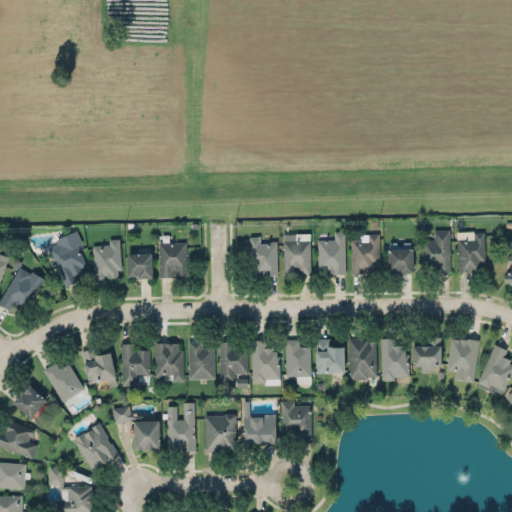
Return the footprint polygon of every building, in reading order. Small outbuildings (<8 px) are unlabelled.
[(55,238),(76,228),(82,242),(77,245),(85,263),(79,266),(81,269),(74,273),(77,279),(64,285),(47,246),(57,241),(55,238)] [(345,272),(344,229),(333,229),(333,237),(317,238),(317,271),(331,271),(331,273),(345,272)] [(449,229),(433,229),(433,239),(421,239),(421,262),(437,262),(437,271),(449,271),(449,229)] [(457,237),(466,237),(466,239),(474,238),(473,230),(483,230),(484,261),(481,261),(481,269),(458,270),(457,237)] [(379,264),(378,232),(367,232),(368,239),(358,239),(358,237),(350,237),(351,272),(362,272),(362,270),(375,270),(375,264),(379,264)] [(283,273),(310,273),(309,233),(282,233),(283,273)] [(278,272),(276,239),(260,240),(260,234),(249,234),(250,264),(255,264),(255,273),(278,272)] [(93,244),(93,278),(120,277),(119,238),(109,239),(109,244),(93,244)] [(159,275),(172,274),(172,266),(175,266),(176,273),(186,273),(185,240),(158,240),(159,275)] [(412,272),(412,245),(387,245),(388,272),(412,272)] [(511,250),(511,283),(501,276),(511,263),(505,258),(511,250)] [(126,253),(127,277),(152,276),(151,253),(126,253)] [(0,296),(0,303),(9,309),(12,302),(19,306),(21,303),(24,305),(26,301),(30,304),(45,278),(31,270),(30,271),(18,265),(0,296)] [(425,335),(432,333),(441,335),(441,363),(436,364),(436,373),(418,373),(418,365),(411,365),(411,342),(425,342),(425,335)] [(344,371),(343,346),(329,346),(329,337),(315,338),(316,372),(344,371)] [(348,378),(376,377),(376,337),(348,338),(348,378)] [(380,337),(381,378),(407,377),(406,345),(392,346),(392,337),(380,337)] [(477,340),(450,337),(446,370),(454,371),(454,379),(473,380),(477,340)] [(218,339),(219,382),(234,382),(234,372),(247,372),(247,344),(235,344),(235,346),(232,346),(232,339),(226,338),(218,339)] [(310,382),(310,346),(299,346),(298,338),(285,338),(285,375),(296,375),(296,382),(310,382)] [(252,383),(278,383),(277,347),(265,347),(264,339),(252,340),(252,383)] [(213,377),(213,347),(202,347),(202,341),(188,341),(188,378),(213,377)] [(494,341),(476,380),(488,385),(489,382),(503,389),(511,369),(511,361),(508,360),(510,356),(503,353),(506,347),(500,343),(494,341)] [(181,342),(154,342),(154,376),(170,376),(170,381),(182,380),(181,342)] [(120,385),(137,385),(137,375),(149,375),(149,349),(133,349),(133,343),(121,343),(120,385)] [(109,351),(95,355),(93,347),(81,350),(88,383),(115,376),(109,351)] [(42,367),(62,399),(83,386),(68,360),(59,366),(55,360),(42,367)] [(11,398),(20,387),(22,388),(29,381),(46,395),(30,414),(11,398)] [(195,449),(193,400),(188,399),(182,400),(183,417),(176,417),(176,404),(171,403),(166,404),(167,444),(181,444),(181,449),(188,447),(195,449)] [(311,404),(294,404),(294,400),(281,400),(280,430),(297,431),(297,439),(310,440),(311,404)] [(130,420),(128,405),(111,407),(113,422),(130,420)] [(205,449),(235,448),(234,413),(204,414),(205,449)] [(275,441),(275,414),(243,414),(243,442),(275,441)] [(159,416),(160,446),(154,446),(154,445),(150,444),(144,446),(142,446),(142,444),(139,444),(137,445),(137,446),(134,446),(133,417),(159,416)] [(32,427),(9,417),(5,427),(7,428),(5,432),(0,429),(0,442),(31,456),(37,443),(27,439),(30,434),(32,433),(33,430),(32,427)] [(73,437),(83,430),(84,432),(92,428),(91,425),(99,421),(108,435),(106,436),(111,443),(112,442),(119,453),(109,460),(106,459),(93,467),(73,437)] [(0,486),(24,487),(24,462),(0,461),(0,486)] [(60,511),(92,511),(93,485),(63,485),(63,466),(48,466),(48,484),(61,484),(60,511)] [(0,511),(0,493),(21,493),(21,510),(26,510),(26,511),(0,511)]
